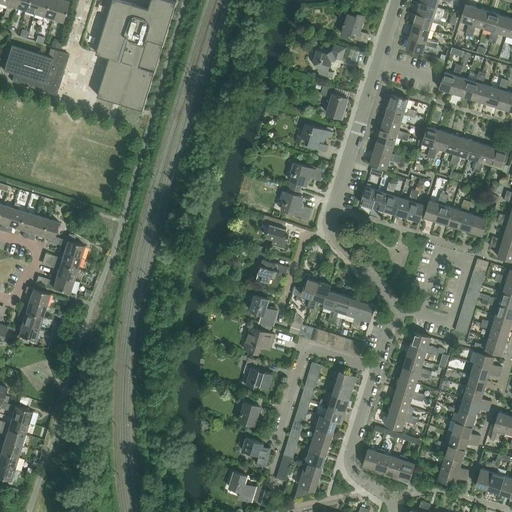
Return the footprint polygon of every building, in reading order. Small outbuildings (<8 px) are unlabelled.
[(25,10),(28,0),(18,0),(16,8),(25,10)] [(35,13),(38,0),(28,0),(25,10),(35,13)] [(44,16),(48,0),(38,0),(35,13),(44,16)] [(53,19),(58,0),(48,0),(44,16),(53,19)] [(62,22),(69,1),(68,1),(63,0),(58,0),(53,19),(62,22)] [(112,0),(97,53),(96,53),(110,57),(98,95),(143,110),(177,2),(173,0),(171,0),(151,0),(149,8),(123,0),(112,0)] [(435,15),(438,7),(420,2),(417,13),(445,21),(446,18),(435,15)] [(469,35),(478,7),(466,4),(461,21),(469,24),(466,34),(469,35)] [(484,28),(489,11),(478,7),(469,35),(473,36),(476,26),(484,28)] [(492,42),(501,15),(489,11),(484,28),(492,31),(489,41),(492,42)] [(358,39),(366,15),(358,13),(357,16),(348,13),(345,23),(344,23),(344,24),(344,25),(341,33),(358,39)] [(445,21),(417,13),(413,24),(430,30),(433,22),(443,25),(445,21)] [(507,35),(511,19),(511,18),(501,15),(492,42),(496,43),(499,33),(507,35)] [(428,38),(430,30),(413,24),(410,36),(437,44),(438,41),(428,38)] [(436,48),(437,44),(410,36),(406,48),(423,53),(426,45),(436,48)] [(329,71),(332,59),(336,58),(342,60),(346,48),(334,44),(333,50),(328,52),(317,49),(313,61),(317,68),(319,68),(318,70),(321,75),(332,78),(334,72),(329,71)] [(58,81),(61,70),(64,71),(69,54),(50,48),(48,57),(12,45),(11,45),(4,70),(15,73),(12,81),(22,84),(56,94),(56,95),(61,81),(58,81)] [(452,92),(460,65),(456,64),(453,74),(445,71),(440,89),(452,92)] [(463,96),(469,79),(460,76),(463,66),(460,65),(452,92),(463,96)] [(475,100),(483,72),(479,71),(476,81),(469,79),(463,96),(475,100)] [(486,103),(491,86),(483,83),(486,73),(483,72),(475,100),(486,103)] [(498,107),(506,79),(502,78),(499,88),(491,86),(486,103),(498,107)] [(509,110),(511,99),(511,92),(506,91),(509,80),(506,79),(498,107),(509,110)] [(342,118),(348,98),(336,94),(338,88),(324,84),(321,94),(332,98),(327,113),(342,118)] [(86,92),(80,109),(138,127),(143,110),(98,95),(86,92)] [(406,107),(409,99),(392,94),(388,105),(416,114),(417,111),(406,107)] [(402,122),(404,114),(414,118),(416,114),(388,105),(385,117),(402,122)] [(399,130),(402,122),(385,117),(381,128),(408,137),(410,134),(399,130)] [(332,138),(334,131),(306,123),(302,137),(310,140),(308,145),(318,149),(320,143),(324,144),(325,140),(326,136),(332,138)] [(431,158),(440,130),(428,126),(422,143),(431,146),(428,156),(431,158)] [(395,145),(397,137),(407,140),(408,137),(381,128),(377,140),(395,145)] [(446,151),(451,133),(440,130),(431,158),(435,159),(438,148),(446,151)] [(454,165),(463,137),(451,133),(446,151),(454,153),(451,164),(454,165)] [(469,158),(474,140),(463,137),(454,165),(458,166),(461,155),(469,158)] [(392,153),(395,145),(377,140),(374,151),(401,160),(402,156),(392,153)] [(477,172),(486,144),(474,140),(469,158),(477,160),(473,171),(477,172)] [(491,165),(496,148),(486,144),(477,172),(480,173),(484,162),(491,165)] [(504,169),(509,151),(496,148),(491,165),(500,167),(499,170),(502,171),(503,169),(504,169)] [(387,169),(390,160),(400,163),(401,160),(374,151),(370,163),(387,169)] [(321,180),(324,169),(311,165),(310,167),(294,162),(291,171),(295,173),(293,180),(290,179),(290,180),(291,180),(289,186),(284,184),(304,190),(301,189),(303,184),(307,185),(308,185),(306,184),(307,179),(310,180),(311,177),(315,179),(321,180)] [(382,177),(384,171),(372,167),(370,173),(382,177)] [(384,210),(393,183),(389,182),(386,192),(378,190),(373,207),(384,210)] [(373,207),(378,190),(370,187),(371,184),(367,183),(367,186),(366,186),(361,203),(373,207)] [(396,214),(401,197),(393,194),(396,184),(393,183),(384,210),(396,214)] [(312,208),(307,206),(303,205),(304,202),(300,201),(302,196),(304,197),(299,195),(301,189),(304,191),(304,190),(284,184),(284,185),(289,186),(287,192),(285,191),(282,200),(286,201),(284,209),(281,208),(281,209),(296,213),(295,215),(308,220),(312,208)] [(407,217),(416,190),(412,189),(409,199),(401,197),(396,214),(407,217)] [(419,221),(424,204),(416,201),(419,191),(416,190),(407,217),(419,221)] [(436,221),(445,193),(441,192),(438,203),(430,200),(424,217),(436,221)] [(448,225),(453,207),(445,205),(448,194),(445,193),(436,221),(448,225)] [(459,228),(468,201),(464,199),(461,210),(453,207),(448,225),(459,228)] [(471,232),(476,215),(468,212),(471,202),(468,201),(459,228),(471,232)] [(0,229),(5,231),(13,208),(3,205),(0,213),(0,212),(0,222),(3,223),(2,226),(1,225),(0,227),(0,229)] [(17,227),(19,219),(23,220),(26,212),(13,208),(5,231),(11,233),(12,229),(11,228),(12,226),(17,227)] [(511,222),(511,209),(510,216),(500,213),(499,218),(511,222)] [(28,238),(35,215),(26,212),(23,220),(19,219),(17,227),(26,230),(25,233),(24,232),(22,236),(28,238)] [(483,235),(488,218),(488,215),(485,214),(484,217),(476,215),(471,232),(483,235)] [(40,235),(43,226),(47,227),(49,219),(35,215),(28,238),(34,240),(35,236),(34,236),(35,233),(40,235)] [(289,236),(283,234),(286,221),(265,215),(263,221),(270,224),(267,237),(274,239),(272,245),(285,249),(289,236)] [(511,234),(511,222),(499,218),(497,222),(507,225),(505,232),(511,234)] [(54,236),(59,222),(58,222),(49,219),(47,227),(43,226),(40,235),(49,237),(48,240),(48,241),(59,244),(61,238),(54,236)] [(511,247),(511,234),(505,232),(503,239),(493,236),(491,241),(511,247)] [(81,257),(84,246),(85,246),(85,245),(67,240),(61,238),(59,244),(63,245),(63,244),(66,245),(64,252),(81,257)] [(511,260),(511,247),(491,241),(490,245),(500,248),(498,256),(511,260)] [(278,286),(281,276),(279,275),(280,271),(287,273),(289,266),(273,261),(275,255),(256,249),(254,256),(263,259),(257,278),(270,282),(269,285),(276,287),(278,286)] [(77,269),(81,257),(64,252),(62,259),(59,258),(60,257),(56,256),(54,261),(77,269)] [(487,267),(489,262),(478,258),(476,264),(487,267)] [(74,280),(77,269),(54,261),(52,267),(56,268),(56,267),(59,268),(57,275),(74,280)] [(486,273),(487,267),(476,264),(474,269),(486,273)] [(511,281),(511,268),(510,268),(508,276),(497,273),(496,277),(511,281)] [(484,278),(486,273),(474,269),(473,275),(484,278)] [(70,291),(74,280),(57,275),(55,282),(52,281),(52,280),(49,279),(47,285),(53,287),(70,292),(70,291)] [(484,278),(473,275),(471,280),(482,284),(484,278)] [(311,308),(320,281),(307,277),(304,288),(300,287),(297,298),(301,299),(301,297),(309,300),(307,307),(311,308)] [(511,294),(511,281),(496,277),(495,280),(505,283),(503,291),(511,294)] [(481,289),(482,284),(471,280),(469,285),(481,289)] [(324,307),(331,284),(320,281),(311,308),(314,309),(317,299),(325,301),(324,307)] [(332,321),(341,293),(330,290),(331,284),(324,307),(332,309),(329,320),(332,321)] [(479,295),(481,289),(469,285),(468,291),(479,295)] [(46,305),(50,294),(50,293),(33,288),(27,286),(25,292),(29,293),(29,292),(31,293),(29,300),(46,305)] [(477,300),(479,295),(468,291),(466,297),(477,300)] [(511,306),(511,294),(503,291),(500,299),(490,296),(489,300),(511,306)] [(347,314),(352,297),(341,293),(332,321),(336,322),(339,311),(347,314)] [(266,307),(269,299),(255,294),(250,311),(264,315),(262,322),(274,325),(278,311),(266,307)] [(355,328),(364,300),(352,297),(347,314),(355,316),(352,327),(355,328)] [(475,306),(477,300),(466,297),(464,302),(475,306)] [(43,317),(46,305),(29,300),(27,307),(25,306),(25,305),(21,304),(19,309),(43,317)] [(370,321),(376,304),(364,300),(355,328),(359,329),(362,318),(370,321)] [(511,319),(511,306),(489,300),(488,303),(498,306),(496,315),(511,319)] [(474,311),(475,306),(464,302),(462,307),(474,311)] [(472,317),(474,311),(462,307),(461,313),(472,317)] [(39,328),(43,317),(19,309),(18,315),(21,316),(22,315),(24,316),(22,323),(39,328)] [(472,317),(461,313),(459,318),(470,322),(472,317)] [(509,331),(511,323),(511,319),(496,315),(493,322),(483,319),(482,323),(509,331)] [(469,328),(470,322),(459,318),(457,324),(469,328)] [(36,340),(39,328),(22,323),(20,329),(7,326),(6,331),(36,340)] [(506,343),(509,331),(482,323),(481,326),(491,329),(489,337),(506,343)] [(304,337),(308,326),(302,324),(299,335),(304,337)] [(455,330),(467,334),(469,328),(457,324),(455,330)] [(310,339),(314,327),(308,326),(304,337),(310,339)] [(271,349),(275,334),(251,327),(244,348),(259,353),(262,346),(271,349)] [(315,340),(319,329),(314,327),(310,339),(315,340)] [(321,342),(325,331),(319,329),(315,340),(321,342)] [(327,344),(330,333),(325,331),(321,342),(327,344)] [(429,345),(432,337),(414,331),(411,343),(438,352),(439,348),(429,345)] [(332,346),(336,334),(330,333),(327,344),(332,346)] [(338,347),(341,336),(336,334),(332,346),(338,347)] [(343,349),(347,338),(341,336),(338,347),(343,349)] [(502,355),(506,343),(489,337),(486,345),(476,342),(475,346),(485,349),(502,355)] [(349,351),(352,339),(347,338),(343,349),(349,351)] [(354,353),(358,341),(352,339),(349,351),(354,353)] [(360,354),(364,343),(358,341),(354,353),(360,354)] [(438,352),(411,343),(407,355),(424,360),(427,352),(437,355),(438,352)] [(493,364),(495,357),(478,351),(474,363),(501,371),(503,367),(493,364)] [(422,368),(424,360),(407,355),(403,366),(431,375),(432,371),(422,368)] [(265,371),(260,370),(263,361),(248,357),(246,365),(252,366),(249,374),(245,373),(243,382),(255,386),(257,380),(262,382),(261,385),(269,388),(274,373),(265,370),(265,371)] [(501,371),(474,363),(470,374),(488,380),(490,373),(500,377),(501,371)] [(311,365),(307,381),(316,384),(321,368),(311,365)] [(431,375),(403,366),(400,378),(417,383),(420,375),(430,378),(431,375)] [(354,387),(357,375),(340,370),(337,378),(335,377),(333,381),(354,387)] [(484,391),(488,380),(470,374),(460,371),(459,375),(469,378),(467,386),(484,391)] [(415,391),(417,383),(400,378),(396,389),(424,398),(425,394),(415,391)] [(350,399),(354,387),(333,381),(332,385),(335,385),(333,393),(350,399)] [(2,402),(7,387),(6,387),(0,385),(0,407),(7,410),(9,404),(2,402)] [(482,398),(484,391),(467,386),(463,398),(490,406),(492,401),(482,398)] [(304,388),(299,404),(309,407),(314,391),(304,388)] [(424,398),(396,389),(393,401),(410,406),(412,398),(423,401),(424,398)] [(256,404),(258,397),(243,392),(241,400),(245,402),(239,420),(254,425),(260,406),(256,404)] [(346,410),(350,399),(333,393),(330,401),(327,400),(326,404),(346,410)] [(489,411),(490,406),(463,398),(460,409),(477,414),(479,408),(489,411)] [(407,414),(410,406),(393,401),(389,412),(417,421),(418,417),(407,414)] [(29,423),(32,411),(15,405),(15,406),(9,404),(7,410),(11,411),(11,410),(14,411),(12,417),(29,423)] [(343,422),(346,410),(326,404),(325,407),(328,408),(326,416),(338,420),(337,421),(343,422)] [(473,426),(477,414),(460,409),(449,406),(448,409),(459,412),(456,420),(473,426)] [(297,411),(292,427),(302,430),(307,414),(297,411)] [(506,432),(511,415),(499,411),(494,429),(491,439),(494,440),(498,430),(506,432)] [(417,421),(389,412),(385,424),(403,429),(405,421),(416,424),(417,421)] [(334,432),(337,421),(338,420),(326,416),(320,414),(318,423),(315,422),(314,425),(334,432)] [(25,434),(29,423),(12,417),(10,424),(7,423),(7,422),(4,421),(2,427),(25,434)] [(471,432),(473,426),(456,420),(452,432),(479,441),(481,436),(471,432)] [(330,443),(334,432),(314,425),(313,429),(315,430),(313,438),(330,443)] [(22,446),(25,434),(2,427),(0,431),(0,432),(4,434),(4,433),(7,433),(4,440),(22,446)] [(478,445),(479,441),(452,432),(449,443),(449,444),(466,449),(468,442),(478,445)] [(290,434),(285,451),(295,454),(300,438),(290,434)] [(270,451),(272,448),(263,445),(264,443),(247,437),(243,449),(260,454),(257,464),(265,467),(270,451)] [(327,455),(330,443),(313,438),(311,446),(308,445),(306,449),(327,455)] [(0,451),(18,457),(22,446),(4,440),(2,447),(0,446),(0,445),(0,451)] [(445,455),(463,460),(466,449),(449,444),(449,443),(439,440),(437,444),(445,446),(443,454),(445,455)] [(375,469),(381,449),(378,448),(377,451),(369,448),(363,465),(375,469)] [(323,466),(327,455),(306,449),(305,452),(308,453),(306,461),(323,466)] [(387,472),(392,455),(384,453),(385,450),(381,449),(375,469),(387,472)] [(0,464),(14,469),(18,457),(0,451),(0,464)] [(398,476),(404,456),(401,455),(400,458),(392,455),(387,472),(398,476)] [(461,467),(463,460),(445,455),(442,467),(469,475),(470,470),(461,467)] [(410,480),(415,462),(407,460),(408,457),(404,456),(398,476),(410,480)] [(283,457),(278,474),(288,477),(292,460),(283,457)] [(488,489),(497,461),(493,460),(490,470),(482,468),(476,485),(488,489)] [(319,478),(323,466),(306,461),(303,469),(301,468),(299,471),(319,478)] [(500,492),(505,475),(497,472),(500,462),(497,461),(488,489),(500,492)] [(11,480),(14,469),(0,464),(0,477),(11,480)] [(467,480),(469,475),(442,467),(438,478),(455,484),(457,477),(467,480)] [(253,501),(257,487),(246,483),(248,475),(235,471),(230,487),(241,491),(239,497),(253,501)] [(316,489),(319,478),(299,471),(298,475),(301,476),(299,484),(316,489)] [(511,496),(511,492),(511,477),(505,475),(500,492),(511,496)] [(268,506),(273,491),(266,489),(261,504),(268,506)] [(422,511),(426,502),(422,501),(418,511),(411,508),(410,511),(422,511)] [(426,502),(422,511),(428,511),(431,504),(426,502)]
